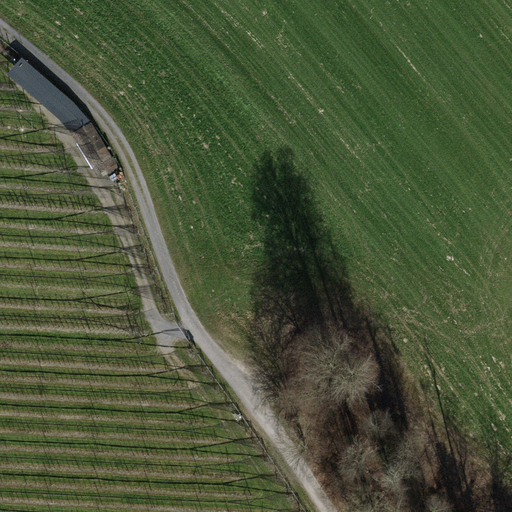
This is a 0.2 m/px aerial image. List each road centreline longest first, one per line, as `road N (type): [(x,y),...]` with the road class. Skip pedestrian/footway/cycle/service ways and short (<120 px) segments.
road 1 (track): [(328,511),(195,332),(125,143),(70,83),(0,26)]
road 2 (track): [(195,332),(236,290),(328,286),(511,339)]
